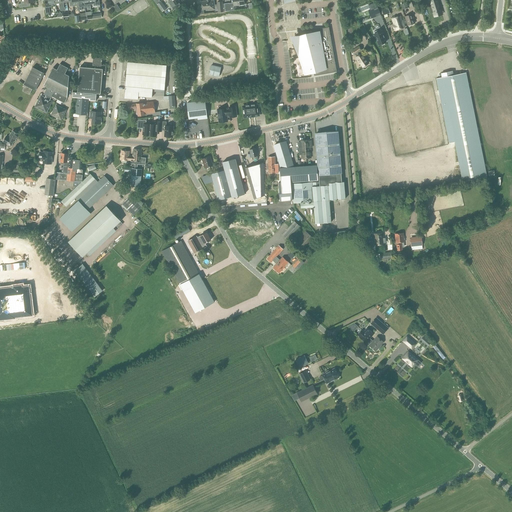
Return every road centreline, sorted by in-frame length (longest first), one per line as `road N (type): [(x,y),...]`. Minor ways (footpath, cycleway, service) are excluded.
road 1 (unclassified): [(464,452),(242,262),(175,146)]
road 2 (unclassified): [(352,97),(319,116),(175,146)]
road 3 (unclassified): [(497,38),(428,47),(352,97)]
road 4 (residential): [(109,140),(117,53),(102,0)]
road 5 (residential): [(270,10),(284,87),(344,80)]
